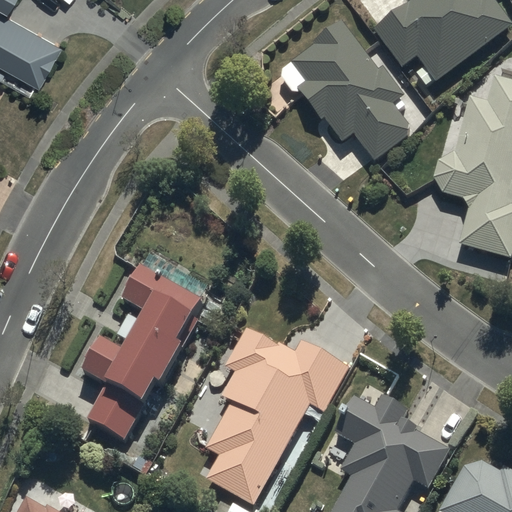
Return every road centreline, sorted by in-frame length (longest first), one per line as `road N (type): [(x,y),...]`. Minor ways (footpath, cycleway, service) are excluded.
road 1 (residential): [(159,72),(422,309),(511,366)]
road 2 (residential): [(159,72),(72,190),(0,339)]
